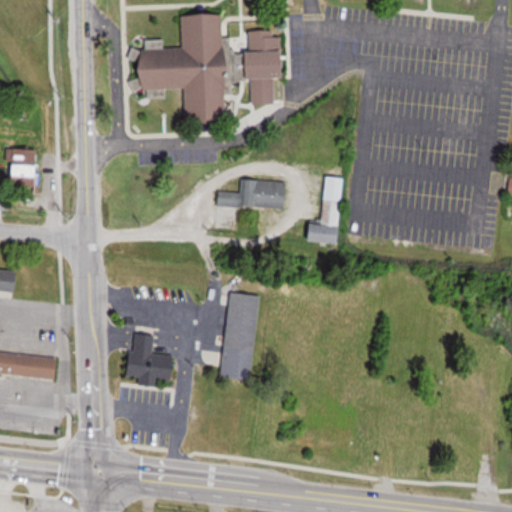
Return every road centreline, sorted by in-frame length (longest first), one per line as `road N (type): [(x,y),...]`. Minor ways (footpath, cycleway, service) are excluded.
road 1 (residential): [(97,471),(83,0)]
road 2 (tertiary): [(97,471),(412,511)]
